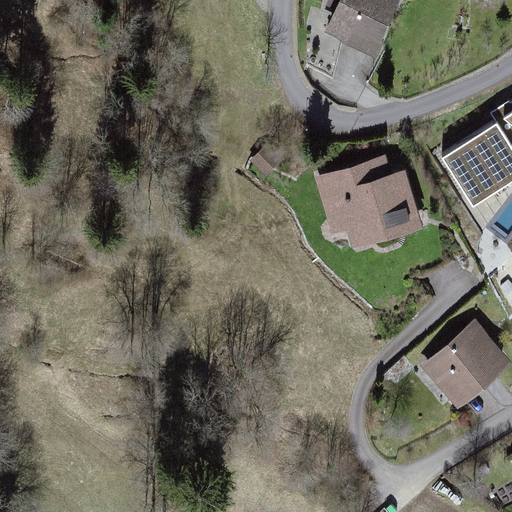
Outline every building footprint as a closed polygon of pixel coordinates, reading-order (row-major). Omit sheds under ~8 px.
[(397,0),(337,0),(324,29),(374,52),(397,0)] [(497,121),(442,155),(472,202),(511,177),(511,99),(490,111),(497,121)] [(280,162),(264,146),(250,159),(266,176),(280,162)] [(386,153),(315,174),(333,233),(347,228),(353,246),(423,225),(406,167),(392,171),(386,153)] [(511,361),(511,360),(475,318),(421,364),(459,407),(511,361)]
